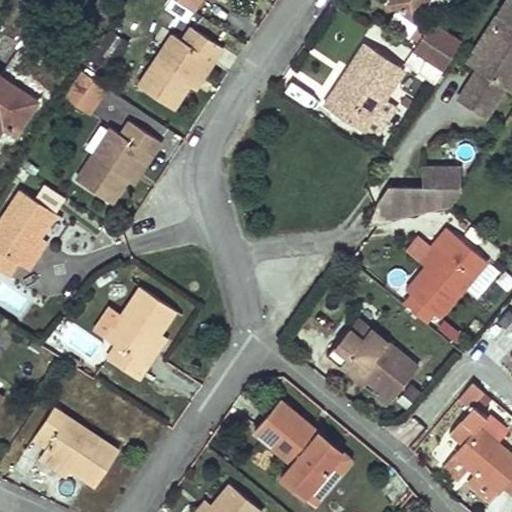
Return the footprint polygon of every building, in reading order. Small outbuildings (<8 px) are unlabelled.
[(394,0),(389,9),(415,25),(431,0),(394,0)] [(511,92),(511,0),(498,0),(466,65),(471,67),(454,101),(489,119),(504,89),(511,92)] [(407,56),(436,77),(461,42),(432,21),(407,56)] [(104,28),(89,60),(112,70),(126,38),(104,28)] [(205,61),(212,66),(221,52),(189,31),(181,44),(170,37),(136,89),(172,112),(186,90),(205,61)] [(366,47),(349,72),(352,75),(337,99),(333,97),(325,109),(365,136),(404,73),(366,47)] [(193,95),(212,66),(205,61),(186,90),(193,95)] [(76,71),(61,100),(91,115),(106,86),(76,71)] [(352,75),(349,72),(333,97),(337,99),(352,75)] [(37,101),(0,76),(0,132),(6,124),(17,131),(37,101)] [(142,158),(149,162),(158,147),(127,127),(119,139),(107,132),(73,183),(109,207),(124,186),(142,158)] [(130,190),(149,162),(142,158),(124,186),(130,190)] [(383,200),(370,222),(450,205),(458,193),(462,171),(423,169),(422,193),(388,192),(383,200)] [(37,195),(57,207),(62,197),(43,185),(37,195)] [(27,259),(40,239),(56,213),(19,190),(0,220),(0,270),(10,277),(18,265),(21,267),(27,259)] [(410,293),(432,313),(437,317),(486,261),(447,227),(434,241),(440,247),(423,266),(404,287),(410,293)] [(46,243),(40,239),(27,259),(33,263),(46,243)] [(440,247),(434,241),(417,260),(423,266),(440,247)] [(141,361),(159,334),(174,311),(139,287),(105,337),(115,344),(106,359),(137,380),(147,364),(141,361)] [(402,302),(425,321),(432,313),(410,293),(402,302)] [(360,337),(369,325),(356,315),(347,326),(360,337)] [(418,364),(369,325),(360,337),(347,326),(327,351),(340,363),(345,358),(369,378),(380,386),(392,396),(418,364)] [(165,338),(159,334),(141,361),(147,364),(165,338)] [(345,358),(340,363),(365,383),(369,378),(345,358)] [(0,407),(14,386),(0,376),(0,407)] [(466,406),(480,390),(470,381),(456,397),(466,406)] [(388,401),(392,396),(380,386),(375,391),(388,401)] [(279,473),(304,493),(342,448),(279,398),(254,429),(290,459),(279,473)] [(476,464),(472,469),(496,490),(511,471),(511,450),(479,423),(487,413),(472,401),(447,430),(461,441),(452,452),(466,463),(470,458),(476,464)] [(46,449),(73,467),(97,483),(121,448),(55,404),(35,434),(49,444),(46,449)] [(342,448),(304,493),(311,498),(349,454),(342,448)] [(67,476),(73,467),(46,449),(40,457),(67,476)] [(466,463),(472,469),(476,464),(470,458),(466,463)] [(511,476),(502,486),(511,496),(511,495),(511,476)] [(256,511),(258,510),(226,481),(200,511),(256,511)]
